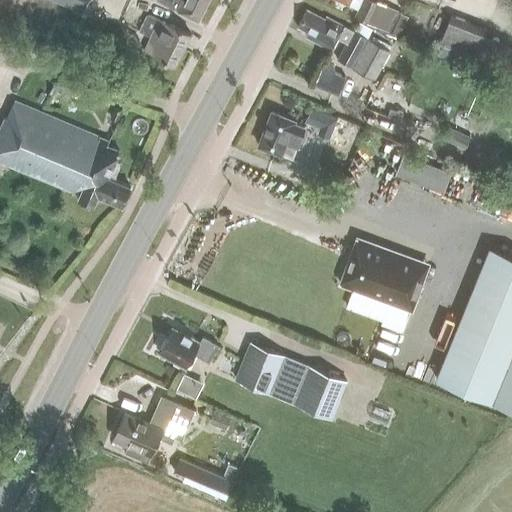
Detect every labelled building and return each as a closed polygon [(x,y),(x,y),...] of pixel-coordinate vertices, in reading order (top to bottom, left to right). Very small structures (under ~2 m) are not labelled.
[(157,0),(197,20),(207,0),(157,0)] [(372,0),(361,0),(353,17),(390,32),(400,12),(372,0)] [(373,78),(388,50),(367,39),(352,31),(343,27),(344,25),(325,16),(324,19),(306,9),(297,27),(307,32),(305,36),(331,50),(337,38),(346,42),(337,59),(366,74),(373,78)] [(397,38),(403,24),(407,17),(400,13),(396,20),(389,35),(397,38)] [(150,37),(143,50),(154,55),(174,65),(190,33),(169,23),(169,24),(150,14),(147,15),(139,31),(150,37)] [(486,28),(450,15),(439,44),(474,58),(486,28)] [(313,84),(337,95),(345,77),(335,73),(333,65),(323,61),(313,84)] [(53,79),(48,93),(66,100),(72,87),(53,79)] [(93,205),(97,196),(121,205),(130,186),(107,177),(118,150),(106,145),(108,140),(15,101),(7,118),(4,117),(0,126),(0,161),(79,195),(77,198),(93,205)] [(319,128),(325,113),(310,106),(304,122),(319,128)] [(118,121),(122,110),(114,107),(110,118),(118,121)] [(271,111),(258,144),(281,153),(292,157),(304,124),(294,120),(271,111)] [(448,126),(442,139),(464,149),(470,136),(448,126)] [(396,173),(442,191),(450,173),(403,155),(396,173)] [(343,272),(339,283),(352,287),(346,305),(382,319),(380,323),(402,331),(410,309),(418,286),(427,264),(412,258),(355,237),(343,272)] [(511,256),(488,247),(434,377),(511,409),(511,256)] [(174,359),(173,361),(184,368),(192,353),(207,362),(216,345),(201,337),(198,341),(183,333),(182,334),(170,328),(158,350),(174,359)] [(293,403),(330,418),(346,381),(308,366),(307,366),(283,356),(250,342),(235,379),(293,403)] [(181,388),(201,397),(208,382),(188,372),(181,388)] [(148,461),(147,460),(157,437),(171,443),(175,435),(178,437),(190,409),(195,411),(196,410),(160,395),(160,396),(161,396),(149,423),(124,412),(113,438),(128,444),(125,450),(124,450),(123,451),(147,462),(148,461)] [(230,416),(214,410),(208,423),(225,429),(230,416)] [(225,500),(232,480),(178,458),(173,471),(184,475),(181,482),(225,500)] [(236,468),(227,464),(222,475),(232,479),(236,468)]
